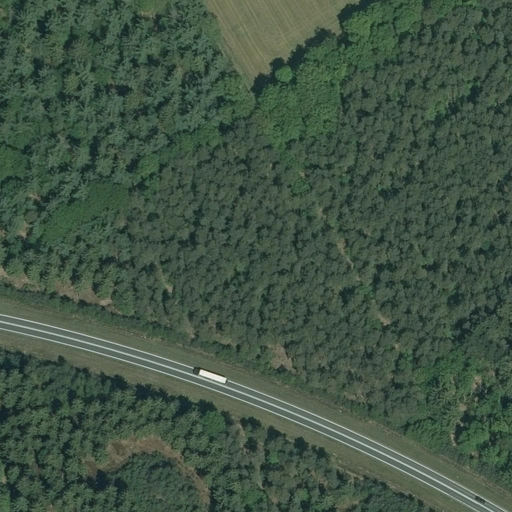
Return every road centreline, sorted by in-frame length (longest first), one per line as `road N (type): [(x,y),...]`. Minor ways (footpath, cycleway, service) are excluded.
road 1 (trunk): [(0,322),(275,406),(490,511)]
road 2 (track): [(0,267),(118,203),(426,0)]
